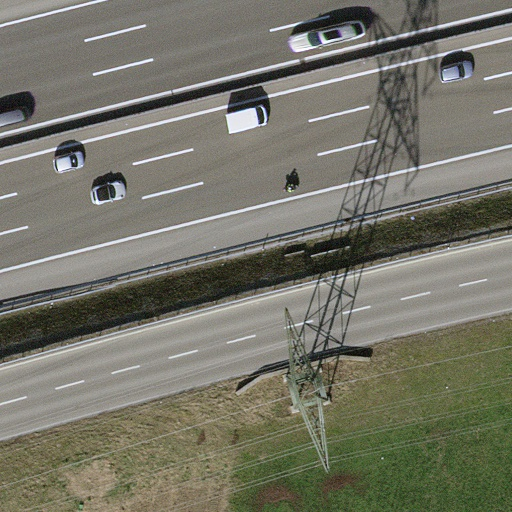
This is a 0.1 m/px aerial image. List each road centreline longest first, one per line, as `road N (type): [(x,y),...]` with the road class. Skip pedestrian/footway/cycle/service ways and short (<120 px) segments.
road 1 (tertiary): [(0,405),(511,274)]
road 2 (motorway): [(0,218),(511,93)]
road 3 (motorway): [(326,0),(0,80)]
